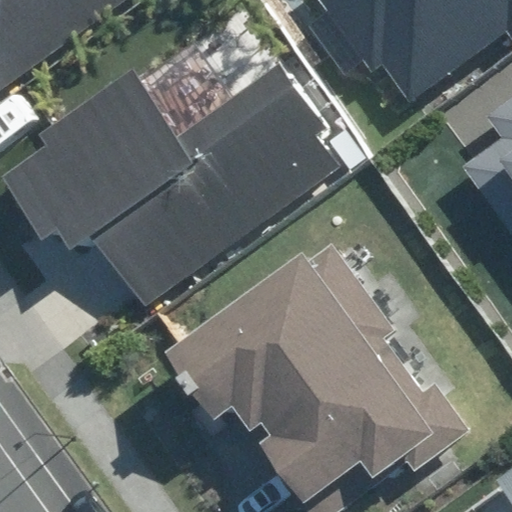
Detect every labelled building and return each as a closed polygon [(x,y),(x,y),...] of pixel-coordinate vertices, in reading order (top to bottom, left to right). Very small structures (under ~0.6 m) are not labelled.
[(0,0),(0,77),(13,97),(146,0),(0,0)] [(511,0),(337,0),(416,107),(511,36),(511,0)] [(160,308),(351,172),(327,137),(334,132),(289,69),(188,141),(139,72),(54,132),(63,145),(11,182),(59,249),(76,237),(90,256),(111,241),(160,308)] [(466,168),(511,227),(511,104),(491,120),(505,139),(466,168)] [(427,476),(480,438),(445,388),(435,395),(394,339),(404,332),(341,244),(187,355),(238,425),(256,412),(326,509),(379,470),(389,484),(418,463),(427,476)]
